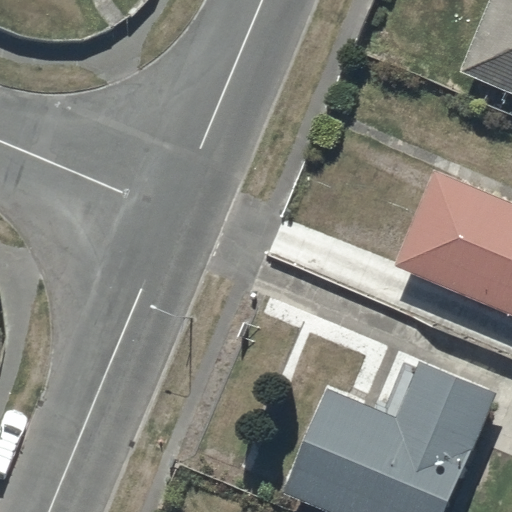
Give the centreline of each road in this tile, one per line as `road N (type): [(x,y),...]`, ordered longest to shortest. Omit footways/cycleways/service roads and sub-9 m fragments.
road 1 (residential): [(173,208),(49,511)]
road 2 (residential): [(260,0),(173,208)]
road 3 (residential): [(0,138),(173,208)]
